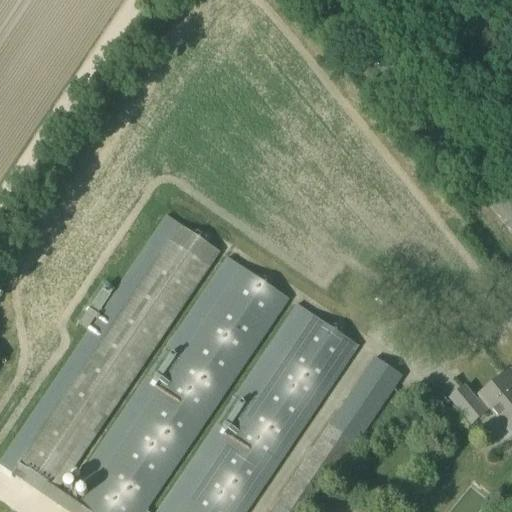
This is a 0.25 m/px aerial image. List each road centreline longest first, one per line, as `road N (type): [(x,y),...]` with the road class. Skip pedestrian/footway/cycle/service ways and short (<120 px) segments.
road 1 (tertiary): [(511,220),(332,0)]
road 2 (track): [(0,201),(132,0)]
